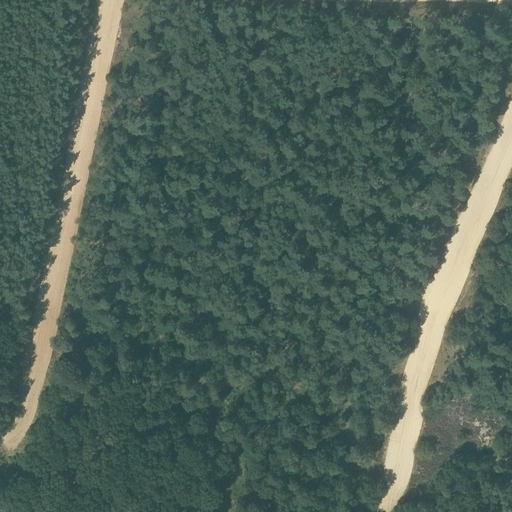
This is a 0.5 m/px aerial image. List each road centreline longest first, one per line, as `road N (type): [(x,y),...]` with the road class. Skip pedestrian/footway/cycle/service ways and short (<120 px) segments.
road 1 (track): [(0,444),(15,435),(25,412),(110,0)]
road 2 (track): [(382,511),(434,312),(511,134)]
